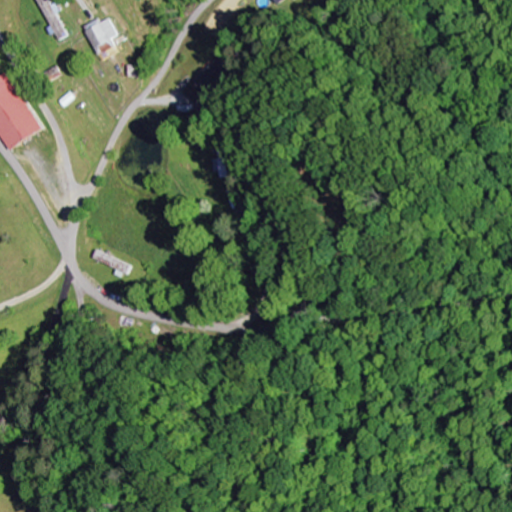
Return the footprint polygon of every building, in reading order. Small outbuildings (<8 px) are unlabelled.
[(40,0),(60,41),(70,36),(60,14),(63,12),(59,3),(53,5),(51,0),(40,0)] [(114,16),(89,28),(103,56),(121,47),(117,39),(123,36),(114,16)] [(238,70),(227,57),(190,92),(201,104),(238,70)] [(44,130),(10,73),(1,79),(0,78),(0,135),(9,151),(44,130)] [(222,178),(234,178),(234,168),(239,168),(239,158),(232,158),(233,144),(225,144),(225,159),(222,159),(222,178)]
